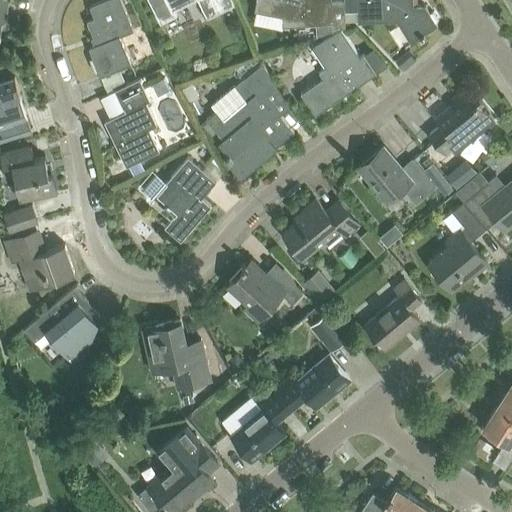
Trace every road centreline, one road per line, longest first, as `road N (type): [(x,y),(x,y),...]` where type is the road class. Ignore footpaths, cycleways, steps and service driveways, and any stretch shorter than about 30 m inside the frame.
road 1 (residential): [(478,29),(218,237),(195,271),(168,290),(130,288),(96,257),(45,43),(48,5),(56,0)]
road 2 (residential): [(357,422),(511,292)]
road 3 (residential): [(496,511),(357,422)]
road 4 (residential): [(248,511),(357,422)]
